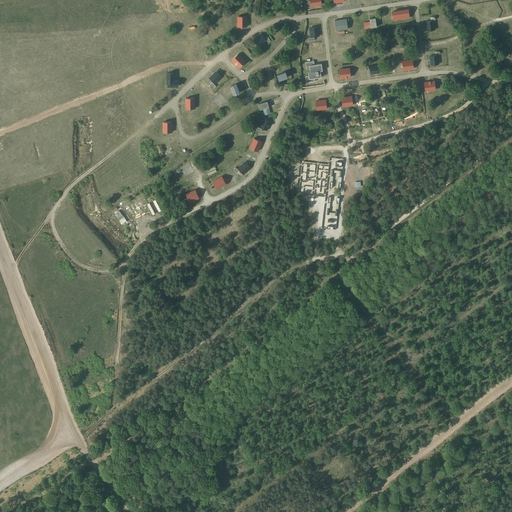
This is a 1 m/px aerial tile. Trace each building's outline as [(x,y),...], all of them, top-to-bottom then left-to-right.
[(408,9),(390,11),(392,21),(409,18),(408,9)] [(246,16),(236,16),(236,28),(246,28),(246,16)] [(345,19),(333,21),(334,32),(346,30),(345,19)] [(433,21),(424,22),(425,31),(434,30),(433,21)] [(317,27),(309,28),(310,38),(318,37),(317,27)] [(261,34),(252,39),(256,46),(265,42),(261,34)] [(237,54),(230,61),(238,69),(245,62),(237,54)] [(437,55),(428,56),(429,66),(438,65),(437,55)] [(310,67),(310,68),(310,70),(310,71),(308,71),(308,72),(309,74),(309,75),(305,75),(306,82),(314,81),(313,77),(314,77),(318,77),(320,76),(321,76),(321,75),(321,73),(320,70),(322,69),(322,67),(322,66),(322,64),(322,63),(320,63),(319,63),(314,64),(313,64),(313,60),(306,61),(306,68),(310,67)] [(412,60),(400,61),(401,71),(413,69),(412,60)] [(378,64),(368,65),(369,74),(379,74),(378,64)] [(348,68),(338,69),(339,79),(350,78),(348,68)] [(215,72),(208,78),(214,84),(221,78),(215,72)] [(286,72),(278,75),(279,80),(288,77),(286,72)] [(172,73),(166,73),(166,87),(177,87),(177,80),(172,80),(172,73)] [(434,81),(422,82),(424,92),(435,91),(434,81)] [(237,84),(231,86),(234,94),(240,92),(237,84)] [(220,93),(213,98),(219,106),(226,100),(220,93)] [(351,96),(339,98),(340,108),(352,106),(351,96)] [(195,98),(184,98),(184,109),(195,109),(195,98)] [(325,100),(314,101),(316,111),(326,110),(325,100)] [(262,118),(258,127),(266,131),(270,122),(262,118)] [(172,122),(161,122),(161,133),(172,133),(172,122)] [(252,138),(248,148),(258,152),(262,142),(252,138)] [(244,162),(236,169),(243,175),(250,168),(246,164),(244,162)] [(181,167),(185,175),(192,172),(189,164),(181,167)] [(296,170),(296,180),(303,180),(303,177),(307,177),(307,175),(311,175),(312,167),(304,166),(304,170),(296,170)] [(221,176),(212,181),(217,190),(226,185),(221,176)] [(307,192),(307,182),(296,182),(296,190),(301,190),(301,193),(305,193),(305,192),(307,192)] [(194,190),(185,195),(190,204),(199,199),(194,190)] [(336,215),(338,215),(338,202),(333,202),(333,203),(328,203),(329,207),(326,207),(326,222),(333,222),(333,223),(337,223),(337,220),(333,220),(333,217),(336,217),(336,215)] [(302,209),(309,209),(309,216),(307,216),(307,222),(308,222),(308,229),(308,232),(313,232),(314,207),(302,207),(302,209)]
